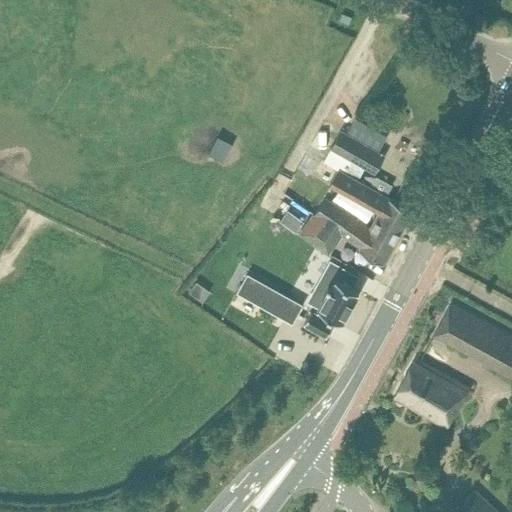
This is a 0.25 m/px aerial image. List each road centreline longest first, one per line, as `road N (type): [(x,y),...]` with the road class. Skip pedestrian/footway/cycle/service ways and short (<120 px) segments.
road 1 (tertiary): [(337,401),(511,83)]
road 2 (unclassified): [(511,60),(389,0)]
